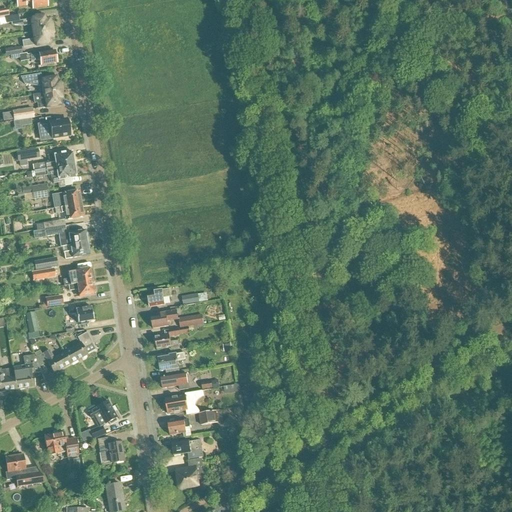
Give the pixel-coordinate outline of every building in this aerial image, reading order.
[(26,7),(26,5),(31,4),(32,10),(47,7),(47,6),(48,5),(48,1),(46,0),(15,0),(17,8),(26,7)] [(0,19),(0,25),(6,25),(11,24),(11,26),(21,27),(20,22),(19,22),(18,16),(5,19),(3,19),(0,19)] [(33,26),(34,33),(52,30),(51,24),(50,24),(50,21),(45,22),(44,18),(32,20),(23,21),(23,27),(33,26)] [(52,30),(34,33),(35,40),(22,42),(23,48),(48,44),(48,40),(52,39),(52,36),(53,36),(52,30)] [(5,51),(6,57),(22,55),(21,48),(5,51)] [(58,63),(57,57),(55,57),(54,52),(39,54),(39,53),(29,55),(29,56),(30,62),(39,61),(40,67),(42,67),(42,68),(46,67),(46,66),(56,64),(56,63),(58,63)] [(27,62),(26,54),(19,56),(20,63),(27,62)] [(42,87),(43,94),(62,91),(61,85),(60,85),(59,83),(57,83),(56,78),(41,80),(40,75),(24,77),(25,83),(34,82),(34,88),(42,87)] [(62,91),(43,94),(33,96),(34,104),(37,104),(38,110),(60,106),(59,101),(62,100),(62,98),(63,97),(62,91)] [(12,113),(14,121),(20,120),(30,119),(33,118),(32,109),(12,113)] [(30,119),(20,120),(21,127),(31,125),(30,119)] [(39,121),(40,128),(41,132),(50,130),(52,140),(58,139),(58,138),(70,136),(67,121),(50,124),(49,119),(39,121)] [(18,155),(19,163),(39,159),(37,151),(18,155)] [(32,166),(33,172),(73,165),(72,160),(73,158),(73,155),(72,154),(71,153),(54,155),(55,163),(46,165),(46,163),(32,166)] [(73,165),(33,172),(34,179),(48,177),(47,175),(50,175),(53,185),(60,184),(59,181),(76,178),(75,177),(76,175),(76,172),(74,171),(73,165)] [(31,188),(32,195),(47,192),(46,186),(31,188)] [(47,192),(32,195),(33,201),(48,198),(47,192)] [(55,209),(81,205),(79,192),(52,197),(55,209)] [(81,205),(55,209),(56,215),(65,213),(66,221),(83,218),(81,205)] [(43,225),(44,230),(64,226),(64,221),(52,223),(43,225)] [(60,248),(70,246),(87,244),(86,232),(76,233),(66,234),(64,226),(44,230),(46,238),(58,236),(60,248)] [(87,244),(70,246),(71,253),(64,254),(65,260),(80,258),(80,257),(89,256),(87,244)] [(33,263),(35,272),(57,268),(56,259),(33,263)] [(54,270),(31,273),(33,282),(55,278),(54,270)] [(64,287),(68,287),(68,286),(92,282),(91,277),(93,277),(92,271),(90,271),(90,270),(68,273),(69,280),(63,281),(64,287)] [(92,282),(68,286),(68,287),(69,292),(78,291),(79,298),(94,295),(94,294),(96,294),(95,287),(93,287),(92,282)] [(155,295),(148,297),(149,302),(148,303),(148,306),(150,307),(150,308),(165,306),(164,299),(171,298),(170,290),(155,293),(155,295)] [(182,298),(183,306),(199,303),(198,295),(182,298)] [(46,300),(47,308),(63,306),(61,298),(46,300)] [(78,324),(80,324),(80,326),(86,325),(86,323),(94,321),(91,308),(76,310),(75,306),(68,307),(69,315),(76,314),(78,324)] [(152,323),(151,325),(152,327),(153,328),(153,330),(168,327),(167,320),(178,318),(177,311),(158,314),(159,317),(151,318),(152,323)] [(38,333),(34,313),(25,315),(29,335),(38,333)] [(199,325),(197,316),(179,319),(181,328),(199,325)] [(189,332),(199,330),(199,326),(165,332),(166,337),(155,338),(155,339),(154,340),(155,346),(156,345),(157,350),(171,348),(172,350),(180,349),(178,341),(171,343),(170,338),(180,336),(190,334),(189,332)] [(80,344),(64,353),(70,365),(87,356),(87,355),(95,350),(92,345),(93,344),(87,333),(77,338),(80,344)] [(70,365),(64,353),(53,359),(49,351),(36,358),(39,368),(47,363),(53,375),(70,365)] [(158,366),(159,370),(160,371),(161,373),(166,372),(167,376),(180,374),(178,362),(184,361),(186,359),(185,354),(170,356),(170,358),(158,360),(160,366),(158,366)] [(13,370),(16,391),(35,388),(33,375),(32,375),(30,366),(24,366),(24,368),(13,370)] [(0,393),(16,391),(13,370),(1,372),(1,370),(0,370),(0,393)] [(180,387),(180,391),(189,390),(188,386),(186,374),(178,376),(161,378),(161,381),(161,383),(162,385),(163,390),(180,387)] [(202,384),(203,390),(212,388),(213,390),(219,389),(218,382),(212,383),(212,382),(202,384)] [(223,388),(224,395),(237,393),(236,387),(223,388)] [(165,400),(166,402),(164,402),(165,408),(167,408),(168,415),(187,412),(188,417),(200,414),(200,413),(199,411),(198,410),(197,408),(194,406),(194,405),(195,404),(195,403),(196,402),(197,400),(198,399),(199,398),(199,393),(203,392),(185,395),(185,397),(165,400)] [(117,419),(107,402),(96,408),(96,409),(88,414),(91,419),(93,418),(99,428),(90,432),(93,440),(105,435),(102,427),(109,423),(110,426),(117,422),(115,420),(117,419)] [(200,415),(202,426),(218,424),(216,412),(200,415)] [(170,434),(170,436),(186,434),(185,429),(190,428),(189,421),(168,424),(169,430),(169,432),(170,434)] [(48,457),(60,455),(60,454),(66,453),(67,457),(76,456),(74,447),(76,446),(75,440),(68,441),(67,438),(64,439),(63,434),(56,435),(56,432),(53,432),(52,434),(52,436),(44,437),(46,450),(47,450),(48,457)] [(101,466),(124,462),(121,443),(109,445),(108,439),(97,441),(100,455),(101,455),(102,464),(101,464),(101,466)] [(175,458),(181,457),(180,455),(188,454),(189,460),(203,458),(201,441),(172,445),(173,448),(172,448),(173,454),(174,454),(174,456),(175,456),(175,458)] [(25,471),(23,456),(5,459),(7,474),(6,474),(7,481),(16,480),(17,488),(33,485),(45,484),(36,469),(30,470),(25,471)] [(189,462),(190,469),(177,471),(178,483),(178,488),(179,490),(181,491),(183,491),(184,490),(199,487),(197,478),(204,477),(201,460),(189,462)] [(105,487),(109,511),(124,511),(120,485),(105,487)]
